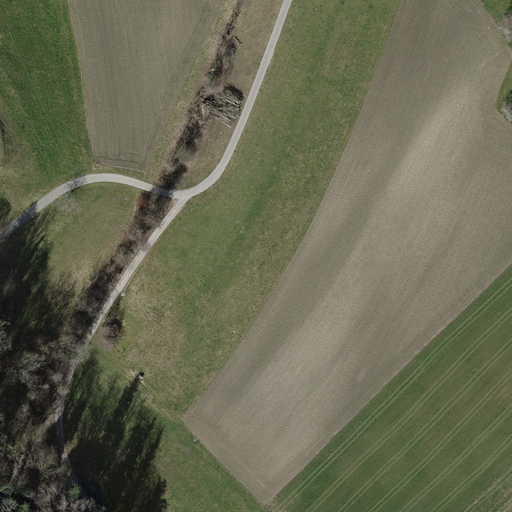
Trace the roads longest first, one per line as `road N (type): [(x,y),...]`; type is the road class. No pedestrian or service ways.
road 1 (unclassified): [(0,234),(83,180),(115,178),(174,194),(203,186),(226,157),(288,0)]
road 2 (track): [(95,511),(66,465),(62,391),(95,325),(186,193)]
